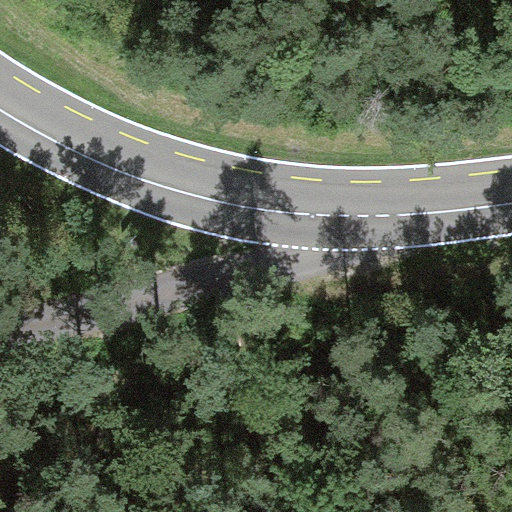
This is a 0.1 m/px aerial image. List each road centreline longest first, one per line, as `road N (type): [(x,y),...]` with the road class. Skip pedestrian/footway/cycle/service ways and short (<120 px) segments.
road 1 (secondary): [(511,204),(400,219),(252,208),(79,154),(0,109)]
road 2 (track): [(0,343),(286,268),(400,219)]
